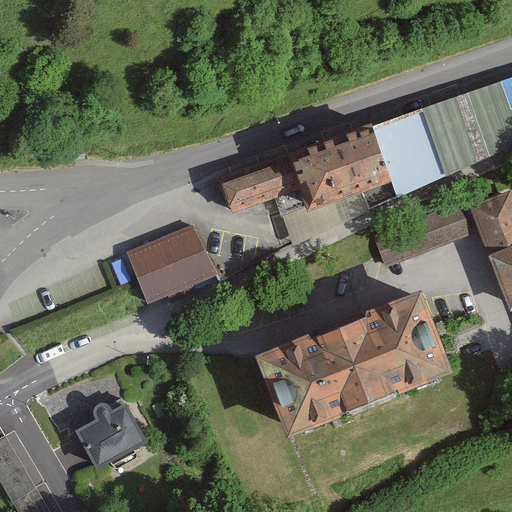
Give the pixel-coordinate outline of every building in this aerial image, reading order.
[(511,80),(385,126),(403,182),(408,197),(511,152),(511,80)] [(298,154),(308,186),(316,210),(403,182),(385,126),(298,154)] [(298,154),(227,176),(238,209),(308,186),(298,154)] [(511,190),(476,204),(511,296),(511,190)] [(440,205),(439,238),(469,239),(470,206),(440,205)] [(143,278),(155,302),(224,268),(202,223),(133,257),(143,278)] [(273,359),(304,433),(464,367),(432,292),(273,359)] [(76,436),(98,473),(145,445),(126,409),(111,417),(109,410),(100,409),(93,413),(91,417),(94,426),(76,436)] [(0,442),(0,476),(20,511),(54,511),(10,437),(0,442)]
